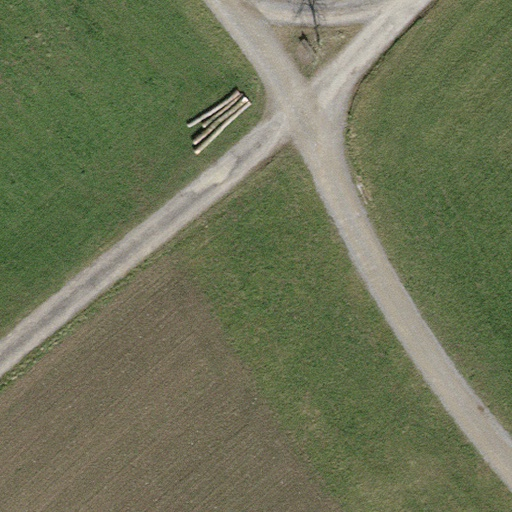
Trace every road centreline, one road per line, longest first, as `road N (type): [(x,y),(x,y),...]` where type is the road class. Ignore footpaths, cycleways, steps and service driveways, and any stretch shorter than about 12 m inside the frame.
road 1 (track): [(285,126),(457,411),(511,469)]
road 2 (track): [(285,126),(0,369)]
road 3 (track): [(416,0),(285,126)]
road 4 (track): [(214,0),(285,126)]
